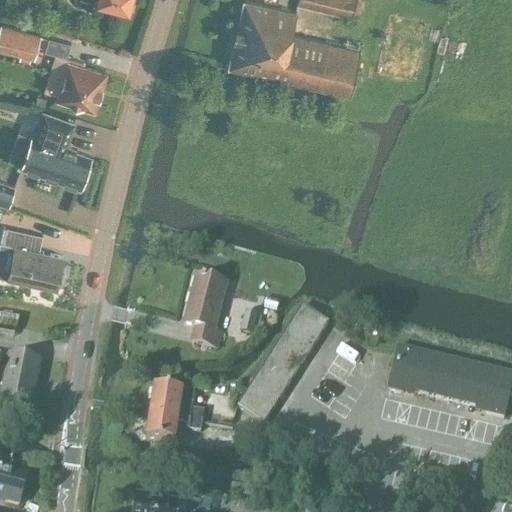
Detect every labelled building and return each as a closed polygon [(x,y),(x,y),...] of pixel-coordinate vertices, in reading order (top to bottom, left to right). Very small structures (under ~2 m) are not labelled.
[(95,0),(94,3),(129,12),(130,8),(133,8),(134,0),(95,0)] [(350,94),(360,50),(292,34),(297,12),(244,0),(243,0),(228,67),(350,94)] [(352,16),(355,0),(298,0),(297,3),(352,16)] [(2,24),(0,33),(0,47),(34,57),(40,34),(2,24)] [(58,57),(47,91),(57,95),(56,99),(94,111),(106,72),(58,57)] [(25,131),(13,161),(79,186),(82,179),(86,180),(91,165),(88,164),(91,156),(65,147),(74,123),(45,112),(36,135),(25,131)] [(0,179),(0,202),(9,206),(16,185),(0,179)] [(56,288),(63,256),(39,250),(42,235),(7,227),(3,243),(15,245),(8,278),(56,288)] [(216,351),(220,334),(214,333),(226,285),(196,277),(184,326),(196,329),(192,344),(216,351)] [(295,319),(322,336),(329,325),(302,308),(295,319)] [(252,337),(256,316),(243,314),(240,335),(252,337)] [(18,319),(0,316),(0,334),(15,338),(18,319)] [(288,330),(314,348),(322,336),(295,319),(288,330)] [(280,342),(307,359),(314,348),(288,330),(280,342)] [(273,353),(300,370),(307,359),(280,342),(273,353)] [(504,420),(511,386),(511,376),(398,350),(387,392),(401,396),(402,392),(486,412),(485,416),(504,420)] [(266,364),(293,381),(300,370),(273,353),(266,364)] [(9,359),(0,357),(0,377),(6,379),(1,401),(31,407),(39,363),(10,358),(9,359)] [(259,375),(286,392),(293,381),(266,364),(259,375)] [(252,386),(278,404),(286,392),(259,375),(252,386)] [(244,398),(271,415),(278,404),(252,386),(244,398)] [(150,415),(203,423),(218,426),(220,415),(192,411),(193,408),(180,406),(182,394),(154,390),(150,415)] [(271,415),(244,398),(237,409),(264,426),(271,415)] [(174,445),(176,431),(190,433),(190,432),(201,433),(203,423),(150,415),(146,441),(174,445)] [(26,478),(0,471),(0,502),(19,507),(26,478)] [(271,494),(218,482),(215,495),(227,497),(228,493),(258,500),(257,504),(268,507),(271,494)] [(200,511),(201,504),(180,500),(180,504),(137,497),(134,511),(200,511)]
